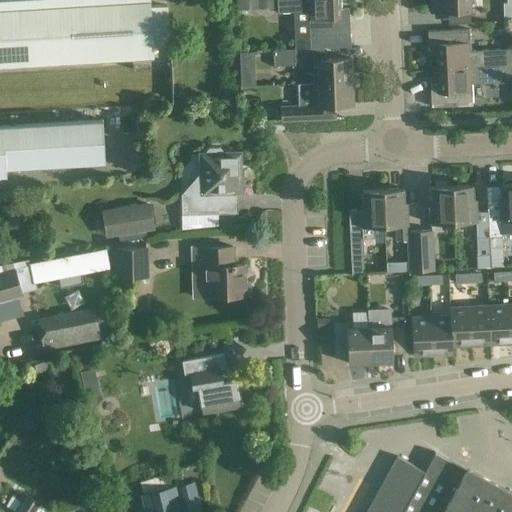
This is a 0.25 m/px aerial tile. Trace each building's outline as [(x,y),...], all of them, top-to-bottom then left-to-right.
[(0,0),(0,9),(149,1),(148,0),(0,0)] [(254,0),(255,9),(274,8),(274,0),(254,0)] [(276,0),(277,12),(309,11),(310,48),(323,47),(350,46),(348,7),(340,8),(339,0),(276,0)] [(468,0),(429,0),(430,12),(467,10),(468,23),(492,22),(491,9),(469,10),(468,0)] [(149,1),(0,9),(0,66),(152,57),(149,1)] [(437,68),(511,65),(511,64),(511,48),(469,50),(468,29),(427,31),(428,53),(436,53),(437,68)] [(312,71),(312,83),(351,81),(350,58),(324,59),(323,47),(310,48),(272,49),(273,66),(294,65),(294,61),(299,61),(300,69),(303,72),(312,71)] [(511,65),(437,68),(437,83),(429,83),(430,106),(471,104),(470,83),(511,81),(511,65)] [(312,83),(296,83),(297,104),(279,105),(280,122),(335,119),(334,105),(352,104),(351,81),(312,83)] [(0,175),(5,175),(5,167),(104,162),(101,119),(0,124),(0,175)] [(222,153),(222,150),(219,147),(208,147),(205,151),(205,153),(199,153),(200,172),(180,194),(181,231),(218,226),(216,193),(241,192),(240,152),(222,153)] [(511,233),(511,178),(504,179),(503,183),(500,183),(501,197),(498,197),(499,210),(487,211),(488,236),(501,236),(501,234),(511,233)] [(472,198),(471,185),(451,186),(453,222),(475,221),(476,237),(488,236),(487,211),(475,212),(475,198),(472,198)] [(453,222),(451,186),(431,187),(432,200),(429,200),(430,223),(453,222)] [(421,270),(419,230),(407,230),(405,201),(403,202),(402,188),(382,189),(384,225),(395,225),(396,240),(407,239),(408,271),(421,270)] [(384,225),(382,189),(362,190),(363,204),(360,204),(360,209),(348,210),(350,260),(363,259),(362,239),(384,238),(383,225),(384,225)] [(153,229),(149,202),(135,204),(135,202),(129,203),(129,205),(101,210),(105,237),(117,235),(119,242),(146,237),(145,231),(153,229)] [(419,230),(421,270),(433,270),(431,229),(419,230)] [(191,296),(203,295),(244,294),(243,264),(232,264),(232,246),(190,247),(191,296)] [(148,247),(113,248),(114,277),(148,276),(148,247)] [(110,268),(106,249),(68,256),(72,276),(110,268)] [(489,253),(477,254),(476,254),(477,268),(490,267),(489,253)] [(68,256),(29,264),(33,283),(72,276),(68,256)] [(0,302),(23,297),(15,268),(0,272),(0,302)] [(506,280),(505,271),(493,271),(493,281),(506,280)] [(467,273),(467,282),(480,282),(479,272),(467,273)] [(467,282),(467,273),(454,273),(455,283),(467,282)] [(429,275),(429,284),(441,284),(441,274),(429,275)] [(429,284),(429,275),(416,275),(416,285),(429,284)] [(507,304),(488,305),(490,344),(509,343),(507,304)] [(488,305),(468,306),(470,345),(490,344),(488,305)] [(468,306),(449,307),(452,353),(452,345),(470,345),(468,306)] [(95,307),(37,318),(43,349),(101,338),(95,307)] [(449,315),(431,316),(432,354),(452,353),(449,307),(449,315)] [(367,326),(366,312),(351,312),(352,322),(333,323),(335,358),(347,357),(347,363),(370,362),(368,326),(367,326)] [(368,326),(370,362),(392,361),(392,353),(404,352),(403,316),(390,317),(390,325),(368,326)] [(413,355),(432,354),(431,316),(411,317),(413,355)] [(137,329),(128,318),(116,328),(126,339),(137,329)] [(329,329),(328,318),(317,318),(317,329),(329,329)] [(184,375),(189,374),(191,388),(197,387),(201,412),(239,405),(235,379),(222,381),(220,368),(225,367),(223,353),(181,360),(184,375)] [(42,371),(40,363),(28,365),(30,374),(42,371)] [(98,382),(94,368),(80,371),(83,385),(98,382)] [(511,511),(511,494),(434,452),(424,471),(396,456),(365,511),(511,511)] [(200,511),(195,484),(142,494),(146,511),(200,511)] [(12,511),(34,511),(41,502),(24,493),(12,511)]
